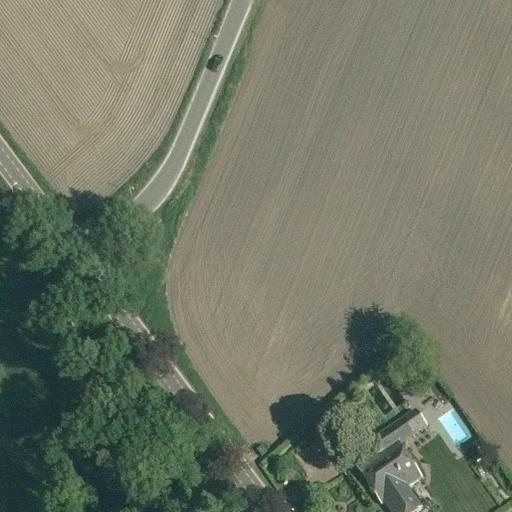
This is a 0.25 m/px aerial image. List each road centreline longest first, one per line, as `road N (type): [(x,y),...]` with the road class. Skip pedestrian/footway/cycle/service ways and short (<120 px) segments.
road 1 (tertiary): [(270,511),(84,262)]
road 2 (unclassified): [(84,262),(168,175),(241,0)]
road 3 (tertiary): [(84,262),(0,150)]
